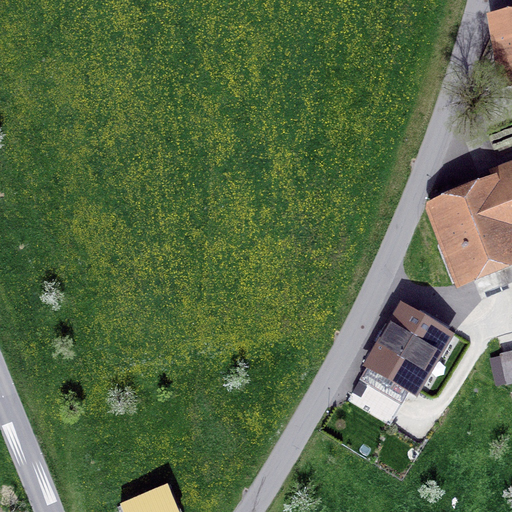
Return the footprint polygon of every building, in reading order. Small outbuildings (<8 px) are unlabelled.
[(511,19),(499,22),(508,81),(511,80),(511,19)] [(511,178),(430,211),(458,283),(511,262),(511,178)] [(370,366),(410,390),(446,330),(420,314),(418,319),(403,310),(370,366)] [(19,340),(24,355),(36,351),(31,336),(19,340)] [(507,384),(511,382),(511,355),(502,357),(507,384)] [(117,507),(119,511),(181,511),(170,485),(117,507)]
